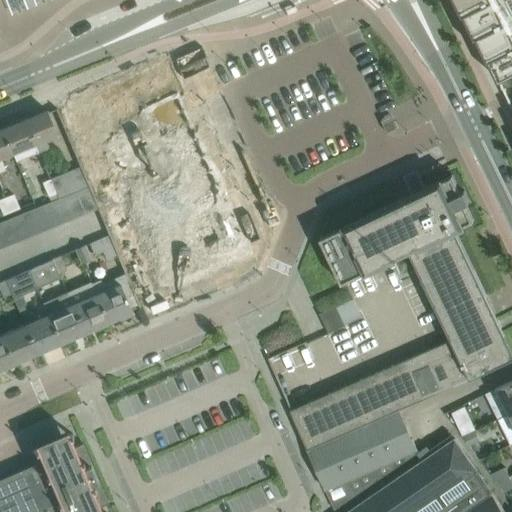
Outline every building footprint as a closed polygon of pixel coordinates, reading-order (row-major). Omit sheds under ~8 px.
[(511,0),(460,0),(462,4),(464,8),(474,29),(476,33),(480,41),(483,48),(487,56),(490,61),(492,66),(499,80),(500,79),(504,77),(510,74),(511,73),(511,0)] [(46,109),(24,118),(38,152),(48,148),(45,139),(56,134),(46,109)] [(386,118),(381,120),(387,132),(396,127),(391,116),(386,118)] [(38,152),(24,118),(1,128),(12,152),(16,161),(38,152)] [(12,152),(1,128),(0,128),(0,171),(5,169),(0,157),(12,152)] [(78,167),(50,179),(56,192),(64,189),(66,194),(76,191),(87,186),(78,167)] [(320,237),(341,282),(409,250),(451,338),(290,409),(307,448),(398,409),(470,377),(511,357),(511,348),(455,228),(474,219),(466,202),(469,201),(464,189),(460,191),(452,174),(423,188),(420,181),(411,185),(414,192),(320,237)] [(13,194),(5,197),(10,211),(33,202),(27,188),(23,179),(14,183),(19,194),(13,196),(13,194)] [(56,192),(50,179),(42,182),(48,196),(56,192)] [(96,209),(87,186),(76,191),(85,213),(96,209)] [(76,191),(66,194),(64,195),(74,218),(85,213),(76,191)] [(74,218),(64,195),(53,200),(63,222),(74,218)] [(10,211),(5,197),(0,199),(0,207),(3,214),(10,211)] [(63,222),(53,200),(42,204),(51,227),(63,222)] [(51,227),(42,204),(32,208),(41,231),(51,227)] [(41,231),(32,208),(20,213),(29,236),(41,231)] [(29,236),(20,213),(9,218),(18,241),(29,236)] [(18,241),(9,218),(0,221),(0,227),(7,245),(18,241)] [(75,248),(82,262),(90,258),(84,244),(75,248)] [(60,255),(52,259),(58,272),(66,269),(60,255)] [(58,272),(52,259),(29,269),(37,288),(60,278),(58,272)] [(22,295),(37,288),(29,269),(5,279),(18,309),(26,305),(22,295)] [(100,279),(91,283),(108,321),(119,316),(120,319),(132,314),(131,311),(131,309),(119,282),(117,277),(101,284),(100,279)] [(11,293),(18,309),(5,279),(0,281),(0,288),(3,296),(11,293)] [(90,281),(67,291),(72,303),(84,331),(108,321),(91,283),(90,281)] [(67,291),(43,302),(48,313),(61,342),(84,331),(72,303),(67,291)] [(61,342),(48,313),(25,323),(37,352),(61,342)] [(37,352),(25,323),(1,334),(13,362),(37,352)] [(0,368),(13,362),(1,334),(0,334),(0,368)] [(511,379),(499,386),(486,392),(499,418),(510,412),(510,413),(511,412),(511,379)] [(398,409),(307,448),(334,509),(418,451),(398,409)] [(472,420),(459,426),(463,433),(476,427),(472,420)] [(101,511),(99,506),(107,502),(82,442),(73,446),(66,429),(33,444),(40,460),(30,465),(31,468),(17,474),(17,472),(15,473),(16,474),(2,481),(1,479),(0,479),(0,511),(101,511)] [(463,435),(464,437),(468,446),(481,440),(476,429),(463,435)] [(433,453),(351,510),(347,511),(414,511),(455,484),(471,507),(463,511),(505,511),(492,492),(480,500),(464,477),(476,469),(455,438),(454,439),(451,434),(430,448),(433,453)] [(503,465),(490,472),(497,481),(508,476),(503,465)] [(511,485),(511,484),(508,476),(497,481),(503,489),(511,485)] [(199,511),(241,511),(236,498),(199,511)]
